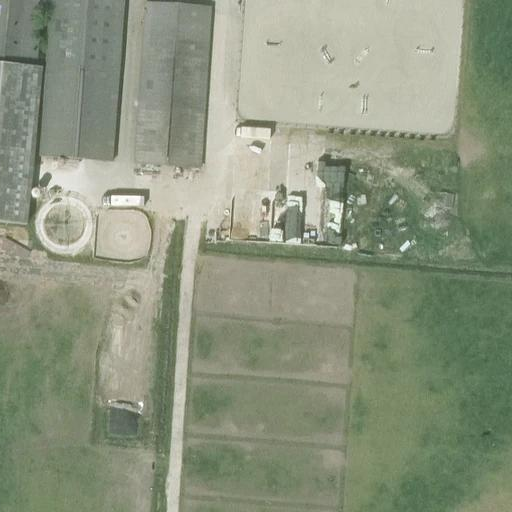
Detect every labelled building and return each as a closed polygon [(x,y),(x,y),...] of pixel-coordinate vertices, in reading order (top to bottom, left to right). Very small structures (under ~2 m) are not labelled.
[(0,0),(0,59),(35,63),(41,4),(51,5),(39,158),(113,164),(125,0),(0,0)] [(212,8),(145,3),(135,167),(200,171),(212,8)] [(0,223),(28,227),(43,70),(0,64),(0,223)] [(274,140),(274,129),(240,128),(239,139),(274,140)] [(403,153),(403,163),(433,164),(433,154),(403,153)] [(103,208),(132,207),(131,197),(103,197),(103,208)]
